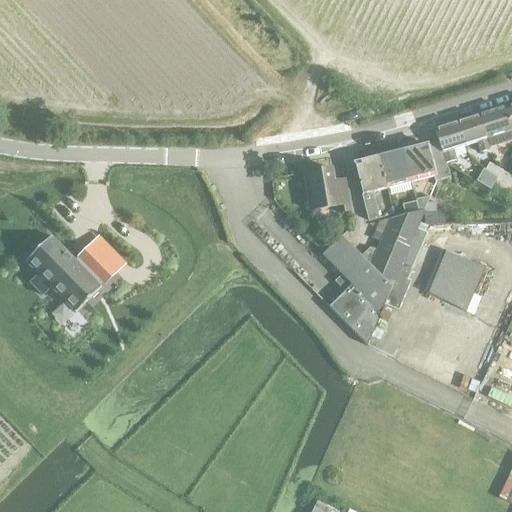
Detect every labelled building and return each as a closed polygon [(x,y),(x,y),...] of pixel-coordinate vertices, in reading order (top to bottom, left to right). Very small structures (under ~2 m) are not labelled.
[(511,131),(511,128),(506,108),(480,115),(487,139),(511,131)] [(453,124),(460,148),(475,143),(479,153),(490,150),(487,139),(480,115),(453,124)] [(460,148),(453,124),(435,129),(439,142),(435,143),(446,163),(456,160),(453,150),(460,148)] [(450,178),(446,163),(435,143),(429,145),(404,151),(411,183),(434,178),(435,181),(450,178)] [(380,157),(388,189),(411,183),(404,151),(380,157)] [(388,189),(380,157),(353,164),(353,165),(355,165),(363,196),(362,196),(369,222),(379,219),(373,193),(388,189)] [(485,170),(498,178),(502,171),(489,163),(485,170)] [(331,168),(304,173),(310,210),(337,206),(338,212),(350,210),(346,186),(334,188),(331,168)] [(498,178),(485,170),(481,177),(494,185),(498,178)] [(502,171),(498,178),(494,185),(502,190),(509,175),(502,171)] [(511,176),(509,175),(502,190),(509,194),(511,188),(511,176)] [(415,200),(416,203),(418,212),(425,210),(428,202),(431,196),(415,200)] [(435,202),(428,202),(425,210),(419,224),(444,224),(445,211),(435,211),(435,202)] [(418,212),(416,203),(402,206),(404,215),(418,212)] [(367,347),(371,336),(384,306),(398,311),(410,282),(406,280),(426,233),(417,229),(419,224),(425,210),(418,212),(404,215),(393,218),(390,219),(376,251),(370,248),(361,256),(341,237),(322,255),(341,275),(334,282),(344,292),(328,307),(367,347)] [(121,271),(133,259),(107,232),(94,244),(95,245),(92,248),(68,223),(42,248),(56,262),(44,274),(56,286),(67,274),(91,298),(116,273),(116,272),(119,269),(121,271)] [(441,250),(424,292),(466,312),(485,268),(441,250)] [(311,511),(338,511),(316,501),(311,511)]
